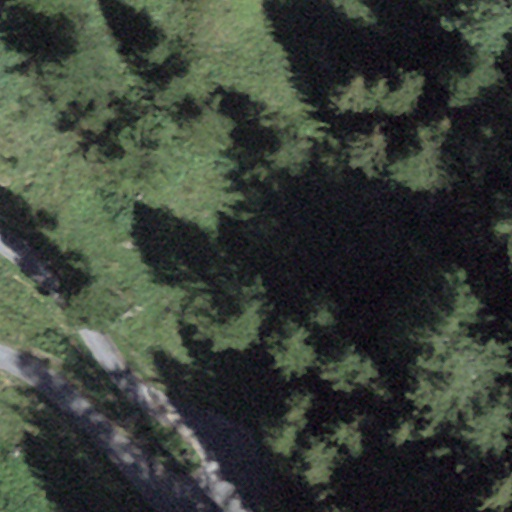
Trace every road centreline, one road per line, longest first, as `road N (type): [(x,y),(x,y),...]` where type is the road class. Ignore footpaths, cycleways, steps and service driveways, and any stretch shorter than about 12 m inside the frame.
road 1 (track): [(203,511),(221,505),(238,479),(227,451),(131,390),(58,291),(0,242)]
road 2 (track): [(0,359),(61,397),(161,498),(195,511)]
